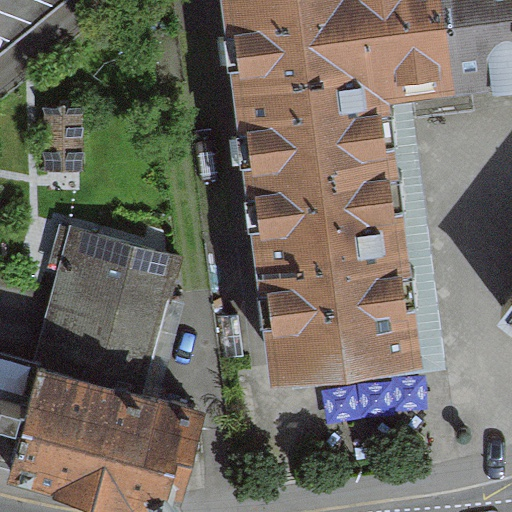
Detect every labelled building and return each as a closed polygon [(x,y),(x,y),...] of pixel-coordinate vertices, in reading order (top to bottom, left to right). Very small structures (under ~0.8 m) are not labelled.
[(162,0),(212,379),(366,358),(333,105),(360,102),(397,96),(385,0),(162,0)] [(471,0),(385,0),(397,96),(427,93),(483,86),(471,0)] [(511,0),(471,0),(483,86),(485,105),(511,102),(511,0)] [(511,220),(452,295),(511,342),(511,220)] [(175,258),(77,233),(45,359),(142,384),(175,258)] [(0,455),(20,461),(45,359),(0,348),(0,455)] [(142,384),(45,359),(20,461),(188,502),(213,401),(142,384)]
